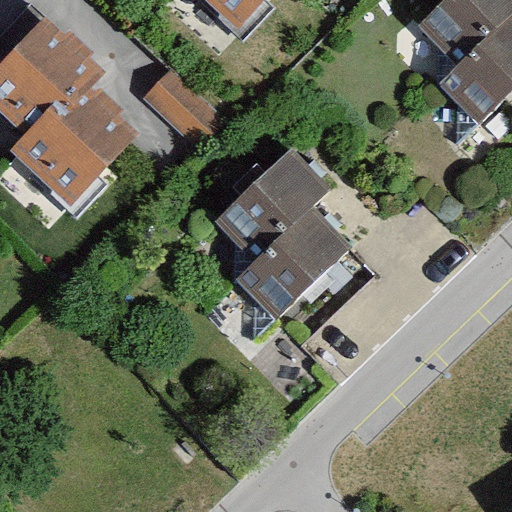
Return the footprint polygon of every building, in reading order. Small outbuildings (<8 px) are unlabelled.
[(274,0),(170,0),(229,51),(274,0)] [(444,73),(482,110),(511,79),(511,0),(447,0),(434,14),(468,49),(444,73)] [(151,138),(37,38),(0,79),(0,143),(16,157),(1,175),(67,233),(151,138)] [(181,63),(151,91),(203,146),(232,118),(181,63)] [(243,276),(287,320),(366,243),(325,202),(339,188),(294,142),(230,204),(272,248),(243,276)]
